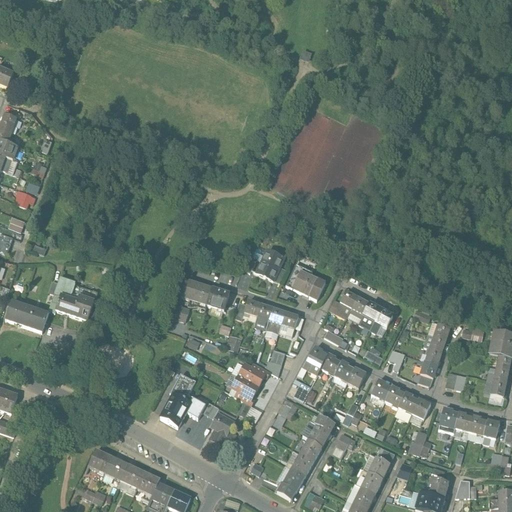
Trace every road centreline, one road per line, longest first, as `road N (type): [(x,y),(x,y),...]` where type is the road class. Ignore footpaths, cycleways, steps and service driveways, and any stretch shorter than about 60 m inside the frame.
road 1 (tertiary): [(0,370),(231,481)]
road 2 (residential): [(231,481),(308,340)]
road 3 (residential): [(308,340),(435,398)]
road 4 (residential): [(320,319),(204,281)]
